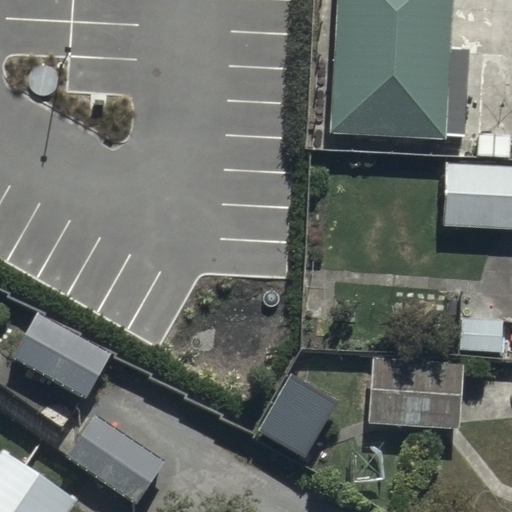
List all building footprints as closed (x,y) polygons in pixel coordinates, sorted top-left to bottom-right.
[(63,104),(59,212),(247,220),(255,14),(230,13),(230,0),(191,0),(192,9),(177,8),(174,78),(105,75),(104,106),(63,104)] [(452,0),(337,0),(329,138),(443,147),(452,0)] [(511,175),(442,173),(439,233),(511,236),(511,175)] [(210,258),(206,340),(293,345),(298,262),(210,258)] [(461,323),(462,291),(411,290),(411,356),(501,357),(501,323),(461,323)] [(40,325),(15,366),(85,409),(110,368),(40,325)] [(374,366),(370,433),(456,439),(460,372),(374,366)] [(282,385),(251,439),(303,469),(334,415),(282,385)] [(93,425),(66,463),(132,510),(159,471),(93,425)] [(48,511),(0,471),(0,511),(48,511)]
